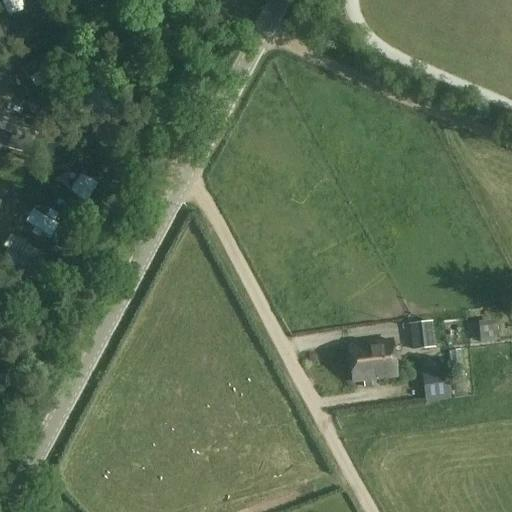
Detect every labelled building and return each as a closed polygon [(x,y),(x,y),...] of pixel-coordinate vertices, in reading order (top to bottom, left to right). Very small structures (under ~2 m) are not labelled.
[(68,0),(0,0),(0,10),(7,26),(5,45),(9,59),(50,39),(52,42),(83,28),(68,0)] [(50,39),(9,59),(17,88),(17,89),(18,90),(19,91),(20,92),(21,93),(22,93),(50,103),(96,56),(83,28),(52,42),(50,39)] [(96,56),(50,103),(79,113),(72,134),(83,138),(111,153),(128,122),(96,56)] [(0,108),(0,162),(15,153),(52,167),(54,168),(55,168),(56,168),(58,168),(59,168),(61,168),(62,168),(63,168),(65,167),(66,166),(67,166),(68,165),(69,164),(70,163),(71,162),(72,161),(73,159),(83,138),(72,134),(0,108)] [(0,162),(0,186),(15,195),(72,226),(111,153),(83,138),(73,159),(72,161),(71,162),(70,163),(69,164),(68,165),(67,166),(66,166),(65,167),(63,168),(62,168),(61,168),(59,168),(58,168),(56,168),(55,168),(54,168),(52,167),(15,153),(0,162)] [(0,221),(15,195),(0,186),(0,221)] [(15,195),(0,221),(0,226),(55,257),(72,226),(15,195)] [(0,281),(33,300),(55,257),(0,226),(0,281)] [(0,355),(2,357),(33,300),(0,281),(0,355)] [(408,325),(411,352),(436,349),(433,322),(408,325)] [(348,347),(353,383),(396,377),(391,341),(348,347)] [(422,374),(425,402),(450,399),(447,371),(422,374)]
